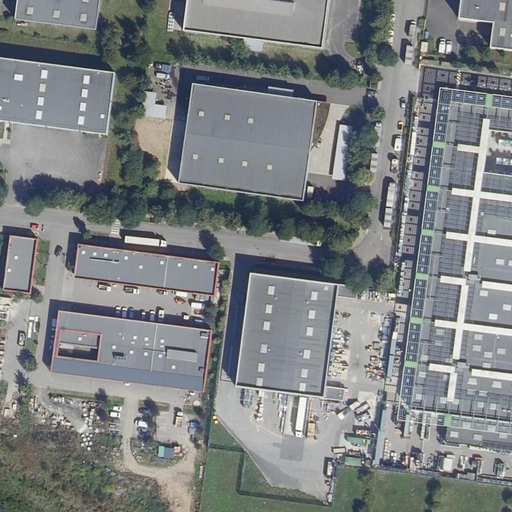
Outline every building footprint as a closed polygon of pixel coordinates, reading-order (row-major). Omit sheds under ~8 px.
[(96,29),(99,0),(16,0),(14,18),(96,29)] [(330,0),(188,0),(184,32),(245,39),(244,49),(262,52),(263,42),(324,50),(330,0)] [(511,0),(461,0),(459,19),(494,24),(491,48),(511,51),(511,0)] [(0,58),(0,121),(107,136),(115,74),(0,58)] [(269,83),(267,93),(305,98),(307,88),(269,83)] [(304,200),(312,142),(313,141),(317,134),(321,124),(324,114),(326,107),(327,101),(305,98),(267,93),(193,84),(188,121),(178,120),(177,126),(187,128),(180,184),(304,200)] [(511,110),(452,103),(413,410),(511,422),(511,110)] [(347,180),(354,114),(341,113),(334,179),(347,180)] [(307,190),(306,197),(338,202),(339,196),(307,190)] [(36,237),(11,234),(4,287),(29,291),(36,237)] [(219,261),(78,242),(73,274),(215,293),(219,261)] [(346,389),(327,387),(338,297),(357,299),(359,287),(251,273),(236,387),(344,401),(346,389)] [(211,329),(58,309),(49,370),(203,390),(211,329)] [(338,352),(336,368),(349,369),(351,354),(338,352)] [(31,426),(46,426),(47,413),(31,413),(31,426)] [(511,433),(448,425),(446,440),(511,448),(511,433)]
